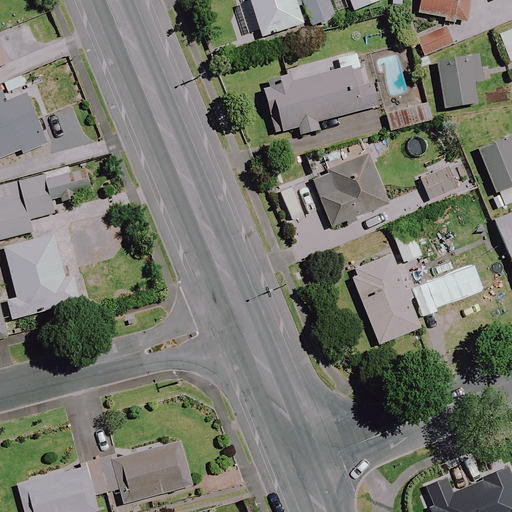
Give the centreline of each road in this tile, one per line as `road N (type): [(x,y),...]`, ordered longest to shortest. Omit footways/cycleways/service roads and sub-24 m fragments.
road 1 (secondary): [(244,319),(112,0)]
road 2 (residential): [(244,319),(0,390)]
road 3 (unclassified): [(303,465),(511,381)]
road 4 (secondary): [(303,465),(244,319)]
